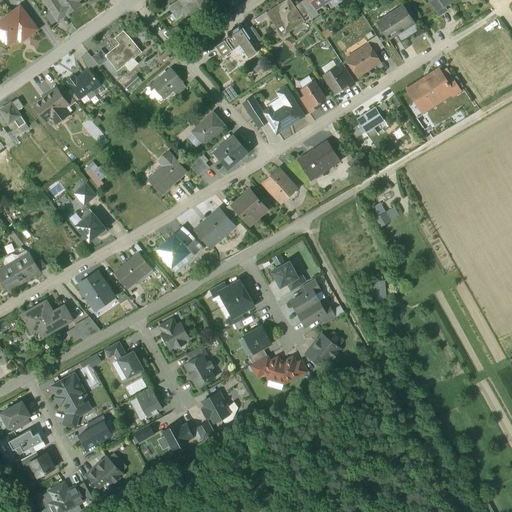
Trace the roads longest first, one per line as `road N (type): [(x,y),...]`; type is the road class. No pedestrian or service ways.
road 1 (residential): [(269,158),(0,314)]
road 2 (residential): [(511,4),(269,158)]
road 3 (track): [(344,306),(459,511)]
road 4 (unclassified): [(0,94),(124,8)]
road 5 (residential): [(178,52),(269,158)]
road 6 (residential): [(137,315),(246,253)]
road 7 (residential): [(27,373),(137,315)]
